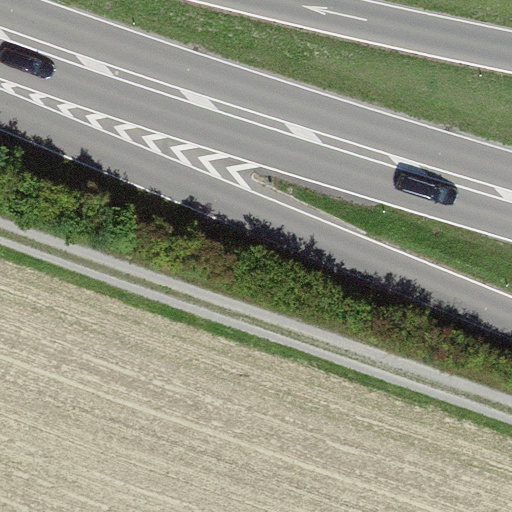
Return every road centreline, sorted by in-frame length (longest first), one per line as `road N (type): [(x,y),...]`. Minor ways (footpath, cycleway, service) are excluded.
road 1 (tertiary): [(0,119),(511,329)]
road 2 (track): [(0,234),(511,419)]
road 3 (primary): [(511,201),(428,179),(0,23)]
road 4 (tertiary): [(511,50),(258,0)]
